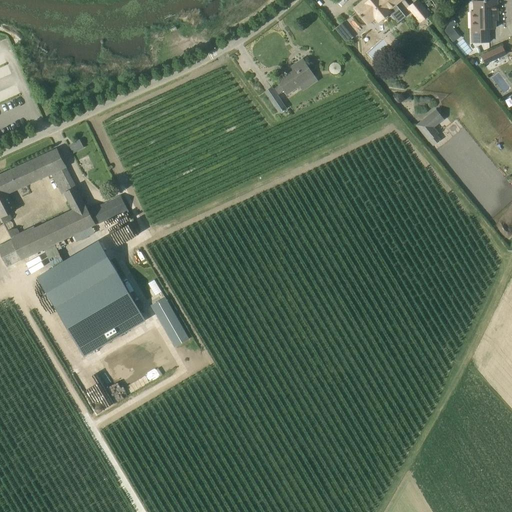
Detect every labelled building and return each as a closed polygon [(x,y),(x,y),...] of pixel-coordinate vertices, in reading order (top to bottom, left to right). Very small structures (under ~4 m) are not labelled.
[(398,0),(369,0),(365,4),(363,1),(355,8),(366,22),(374,15),(377,20),(380,19),(383,20),(387,16),(387,12),(389,11),(387,9),(394,3),(398,0)] [(430,15),(418,0),(417,0),(407,8),(420,23),(423,20),(430,15)] [(483,0),(484,1),(474,1),(475,28),(473,28),(472,42),(489,42),(489,28),(495,28),(495,12),(497,12),(496,0),(483,0)] [(346,42),(353,37),(342,23),(335,29),(346,42)] [(484,64),(506,54),(502,46),(481,56),(484,64)] [(314,77),(302,59),(290,68),(291,70),(287,73),(285,71),(284,72),(285,74),(277,79),(280,84),(273,89),(272,87),(265,92),(280,113),(287,108),(277,95),(285,90),(288,95),(314,77)] [(436,109),(417,124),(416,125),(429,141),(437,135),(438,133),(433,127),(443,119),(436,109)] [(21,259),(22,260),(94,225),(95,225),(128,210),(121,195),(88,211),(56,149),(55,149),(32,160),(31,160),(30,160),(31,161),(26,163),(25,163),(9,171),(9,170),(8,171),(0,174),(0,217),(16,210),(8,194),(51,173),(60,190),(63,189),(64,192),(72,209),(34,228),(34,226),(12,236),(14,239),(4,244),(13,263),(21,259)] [(48,187),(56,203),(60,201),(52,185),(48,187)] [(87,206),(92,204),(88,193),(83,195),(87,206)] [(73,354),(138,324),(98,240),(33,270),(73,354)] [(152,321),(167,350),(180,343),(165,314),(152,321)]
